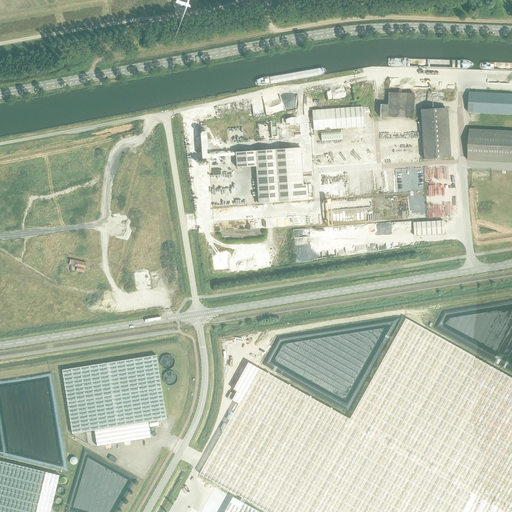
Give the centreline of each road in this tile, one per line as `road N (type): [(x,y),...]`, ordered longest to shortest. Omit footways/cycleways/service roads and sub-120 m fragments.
road 1 (unclassified): [(511,18),(355,17),(95,60),(92,75)]
road 2 (tertiary): [(511,30),(352,29),(92,75)]
road 3 (unclassified): [(197,314),(162,115),(0,143)]
road 4 (unclassified): [(197,314),(511,263)]
road 5 (track): [(242,0),(0,45)]
road 6 (unclassified): [(146,511),(203,398),(197,314)]
road 7 (unclassified): [(0,345),(197,314)]
road 8 (unclassified): [(511,86),(355,76)]
